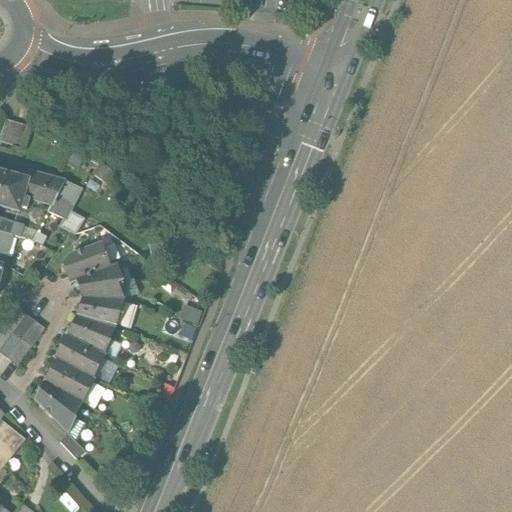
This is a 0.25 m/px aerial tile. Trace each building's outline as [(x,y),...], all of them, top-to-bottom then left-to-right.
[(0,142),(20,149),(27,127),(6,121),(0,139),(0,142)] [(114,176),(102,167),(94,176),(107,185),(114,176)] [(30,198),(54,205),(65,184),(66,181),(30,171),(29,173),(19,170),(16,178),(26,181),(19,208),(27,211),(30,198)] [(16,178),(0,173),(0,279),(4,266),(0,265),(0,207),(18,212),(19,208),(26,181),(16,178)] [(65,184),(54,205),(50,214),(64,221),(79,191),(65,184)] [(0,245),(1,241),(0,240),(0,233),(35,243),(38,231),(32,229),(30,234),(22,232),(24,226),(0,219),(0,245)] [(70,257),(63,266),(68,279),(75,277),(77,282),(111,269),(102,245),(70,257)] [(82,300),(123,302),(118,286),(123,284),(117,267),(111,269),(77,282),(76,282),(82,300)] [(82,300),(77,318),(115,330),(124,302),(123,302),(82,300)] [(16,310),(3,328),(12,335),(26,317),(16,310)] [(26,317),(12,335),(22,342),(35,324),(26,317)] [(77,318),(67,338),(104,358),(111,344),(109,343),(117,331),(115,330),(77,318)] [(35,324),(22,342),(31,349),(45,331),(35,324)] [(0,351),(12,335),(3,328),(0,331),(0,351)] [(22,342),(12,335),(0,351),(0,355),(8,361),(22,342)] [(55,361),(57,362),(93,381),(105,359),(104,358),(67,338),(55,361)] [(22,342),(8,361),(17,368),(31,349),(22,342)] [(57,362),(44,385),(83,405),(95,383),(93,381),(57,362)] [(35,402),(68,437),(77,421),(75,420),(83,405),(44,385),(35,402)] [(0,468),(24,436),(6,415),(5,417),(0,423),(0,468)]
